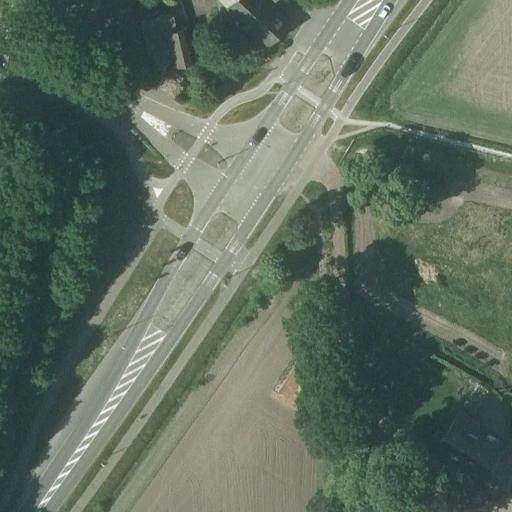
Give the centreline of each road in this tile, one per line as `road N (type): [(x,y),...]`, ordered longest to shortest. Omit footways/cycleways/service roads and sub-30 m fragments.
road 1 (secondary): [(40,511),(174,335),(266,193)]
road 2 (secondary): [(221,188),(31,511)]
road 3 (unclassified): [(244,154),(206,131),(135,108),(184,165),(221,188)]
road 4 (secondary): [(266,193),(356,55)]
road 5 (secondary): [(330,28),(244,154)]
